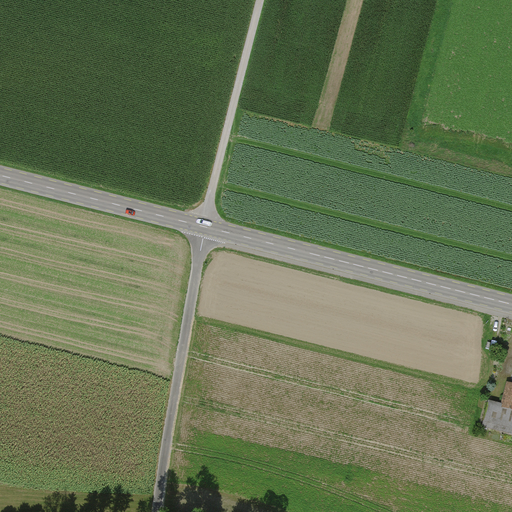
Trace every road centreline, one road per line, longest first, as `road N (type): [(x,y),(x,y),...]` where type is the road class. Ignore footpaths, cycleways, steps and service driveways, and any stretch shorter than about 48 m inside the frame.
road 1 (primary): [(203,226),(511,304)]
road 2 (unclassified): [(157,511),(203,226)]
road 3 (track): [(203,226),(260,0)]
road 4 (primary): [(0,175),(203,226)]
